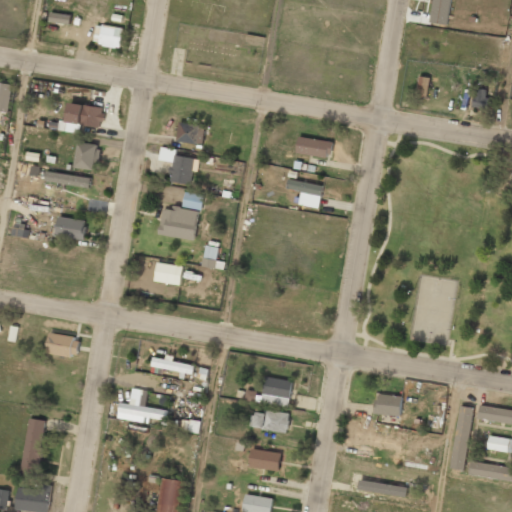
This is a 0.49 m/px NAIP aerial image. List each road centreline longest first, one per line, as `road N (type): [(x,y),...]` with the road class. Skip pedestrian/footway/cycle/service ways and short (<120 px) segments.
road 1 (residential): [(314,511),(398,0)]
road 2 (residential): [(511,382),(107,317)]
road 3 (residential): [(511,142),(146,83)]
road 4 (residential): [(107,317),(146,83)]
road 5 (residential): [(75,511),(107,317)]
road 6 (residential): [(146,83),(0,58)]
